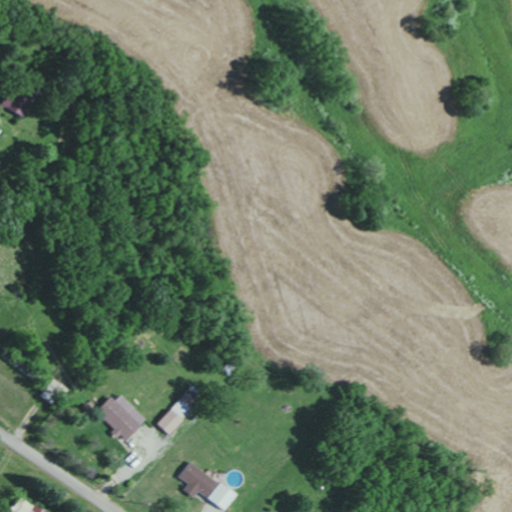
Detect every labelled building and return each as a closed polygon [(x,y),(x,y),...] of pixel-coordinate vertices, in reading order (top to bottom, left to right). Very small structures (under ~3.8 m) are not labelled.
[(29,97),(8,88),(0,106),(20,116),(29,97)] [(156,425),(169,435),(194,402),(181,392),(156,425)] [(108,396),(93,411),(123,440),(144,419),(118,394),(112,400),(108,396)] [(234,494),(187,461),(177,476),(186,483),(181,490),(191,497),(195,491),(223,510),(234,494)] [(45,511),(21,495),(9,511),(10,511),(45,511)]
